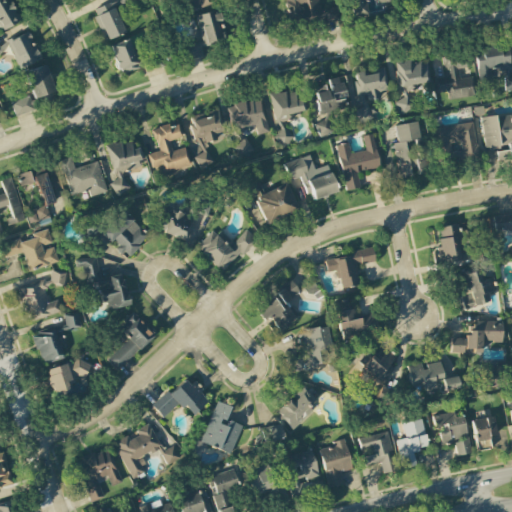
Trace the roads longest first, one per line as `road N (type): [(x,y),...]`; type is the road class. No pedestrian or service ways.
road 1 (residential): [(37,444),(136,389),(287,253),(356,221),(511,189)]
road 2 (residential): [(511,10),(271,60),(0,145)]
road 3 (residential): [(0,333),(53,505)]
road 4 (residential): [(193,334),(146,284),(152,268),(171,269),(213,313)]
road 5 (secondary): [(511,475),(350,511)]
road 6 (residential): [(213,313),(255,356),(257,373),(234,378),(193,334)]
road 7 (residential): [(52,0),(102,109)]
